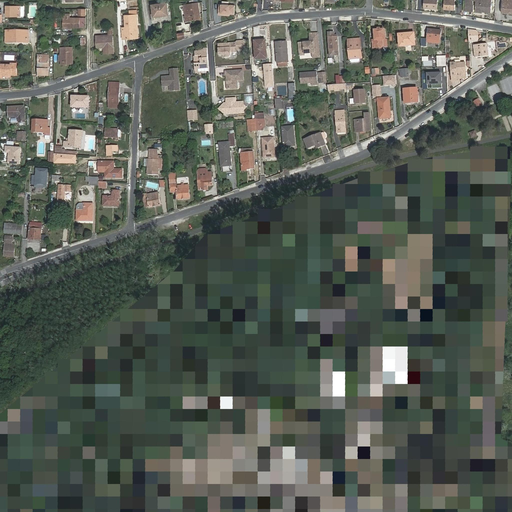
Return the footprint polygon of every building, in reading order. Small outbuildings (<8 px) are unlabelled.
[(201,19),(197,0),(194,0),(192,0),(192,4),(184,6),(186,21),(201,19)] [(437,0),(424,0),(424,2),(424,9),(437,9),(437,0)] [(444,0),(444,10),(454,10),(454,0),(444,0)] [(465,0),(465,11),(473,12),(474,3),(473,3),(472,0),(476,0),(476,12),(491,13),(492,0),(465,0)] [(511,13),(511,0),(502,0),(502,13),(511,13)] [(168,15),(167,3),(152,5),(154,17),(168,15)] [(235,6),(219,5),(219,11),(221,11),(221,15),(229,16),(229,14),(234,15),(235,6)] [(63,28),(80,28),(80,22),(71,22),(71,18),(70,18),(70,14),(62,14),(62,18),(63,18),(63,28)] [(135,24),(138,24),(137,16),(126,17),(127,28),(123,29),(123,40),(128,40),(128,36),(137,35),(137,27),(135,27),(135,24)] [(80,22),(80,28),(81,18),(71,18),(71,22),(80,22)] [(139,39),(138,24),(135,24),(135,27),(137,27),(137,35),(128,36),(128,40),(139,39)] [(382,51),(383,51),(384,50),(385,49),(386,49),(386,48),(386,47),(386,38),(384,38),(384,30),(380,30),(380,29),(380,28),(379,28),(378,28),(378,29),(377,29),(377,30),(374,31),(375,39),(373,39),(374,47),(378,47),(379,48),(379,49),(380,50),(381,50),(381,51),(382,51)] [(439,44),(441,31),(429,29),(428,43),(439,44)] [(477,31),(468,29),(469,39),(468,39),(468,41),(470,41),(470,40),(474,40),(474,41),(477,41),(477,31)] [(19,42),(19,44),(30,44),(30,32),(8,32),(8,44),(16,44),(16,42),(19,42)] [(311,54),(312,59),(319,59),(316,32),(308,33),(309,41),(299,42),(300,52),(303,52),(304,55),(311,54)] [(408,35),(398,36),(399,46),(415,45),(414,33),(408,34),(408,35)] [(106,54),(114,53),(113,35),(109,35),(109,36),(96,38),(97,48),(105,47),(106,54)] [(329,50),(337,49),(336,35),(328,36),(329,50)] [(226,43),(225,42),(216,43),(217,54),(223,54),(223,56),(228,56),(230,54),(229,51),(235,50),(235,48),(243,47),(243,39),(236,40),(235,41),(229,41),(229,43),(226,43)] [(361,49),(360,42),(352,43),(351,39),(348,39),(349,59),(360,58),(359,50),(361,49)] [(267,60),(265,41),(255,42),(256,60),(267,60)] [(288,63),(286,42),(276,43),(277,63),(288,63)] [(474,44),(475,55),(475,57),(488,56),(487,43),(474,44)] [(208,67),(207,47),(202,48),(203,49),(198,49),(198,50),(194,51),(195,55),(195,58),(196,58),(196,62),(194,62),(194,68),(208,67)] [(61,48),(61,57),(61,61),(61,65),(72,65),(72,48),(61,48)] [(50,57),(39,57),(39,78),(50,78),(50,57)] [(465,62),(453,63),(451,63),(453,81),(457,80),(457,79),(466,78),(465,62)] [(6,75),(12,75),(17,75),(18,64),(12,63),(12,67),(1,67),(1,63),(0,63),(0,74),(0,75),(0,78),(6,78),(6,77),(6,75)] [(178,68),(170,68),(170,75),(163,76),(164,85),(171,85),(171,90),(179,89),(178,68)] [(224,75),(225,75),(227,75),(227,78),(225,78),(225,89),(233,89),(233,83),(235,83),(235,80),(242,80),(242,70),(224,71),(224,75)] [(300,73),(300,84),(311,83),(318,83),(317,72),(300,73)] [(433,89),(443,89),(442,74),(428,74),(429,85),(433,85),(433,89)] [(119,91),(119,86),(111,85),(110,105),(120,106),(121,91),(119,91)] [(354,90),(356,103),(366,102),(364,89),(354,90)] [(418,103),(417,89),(404,90),(405,103),(418,103)] [(89,97),(73,96),(72,107),(88,108),(89,97)] [(226,103),(223,103),(219,108),(224,113),(243,113),(243,109),(244,109),(245,107),(244,106),(243,106),(243,102),(235,102),(235,97),(226,97),(226,102),(226,103)] [(390,117),(389,97),(377,98),(379,118),(390,117)] [(284,104),(283,99),(275,99),(276,110),(281,110),(280,104),(284,104)] [(24,107),(8,107),(8,117),(18,117),(18,123),(24,123),(24,107)] [(336,111),(337,127),(337,132),(346,131),(344,110),(336,111)] [(366,129),(370,128),(369,113),(364,113),(365,119),(359,119),(355,120),(354,120),(355,132),(366,131),(366,129)] [(264,119),(256,120),(257,131),(262,131),(262,127),(264,127),(264,119)] [(45,136),(50,136),(51,128),(47,127),(47,120),(33,120),(32,133),(45,133),(45,136)] [(295,146),(293,127),(283,128),(284,147),(295,146)] [(78,142),(80,142),(80,138),(79,138),(79,135),(81,135),(81,130),(68,129),(68,138),(69,138),(69,141),(68,141),(63,141),(63,146),(78,146),(78,142)] [(319,144),(320,147),(326,145),(324,140),(320,134),(320,133),(304,141),(307,149),(316,146),(319,144)] [(275,155),(273,137),(263,137),(264,156),(275,155)] [(220,141),(220,148),(222,164),(232,164),(231,147),(229,147),(228,140),(220,141)] [(10,152),(9,163),(20,163),(21,147),(6,146),(6,152),(10,152)] [(157,157),(157,148),(148,148),(148,157),(146,157),(146,174),(158,174),(158,157),(157,157)] [(255,168),(254,151),(242,152),(243,169),(248,169),(247,168),(255,168)] [(105,176),(106,176),(107,159),(106,159),(99,159),(98,171),(105,171),(105,176)] [(107,159),(106,176),(123,176),(123,167),(116,167),(117,159),(107,159)] [(48,167),(36,167),(35,185),(47,186),(48,167)] [(197,171),(199,190),(202,189),(202,190),(208,190),(208,185),(213,185),(212,172),(208,172),(208,170),(206,169),(200,169),(197,171)] [(180,188),(180,185),(177,185),(175,170),(174,170),(174,173),(169,173),(171,192),(177,192),(177,199),(189,198),(189,188),(180,188)] [(52,185),(59,185),(61,185),(61,176),(53,175),(52,185)] [(98,177),(95,177),(89,177),(89,185),(98,185),(98,181),(98,177)] [(61,185),(59,185),(58,203),(57,212),(64,212),(65,191),(70,191),(71,186),(61,185)] [(104,194),(103,204),(119,205),(120,190),(113,189),(113,194),(104,194)] [(149,207),(160,205),(158,195),(158,192),(146,195),(147,199),(143,200),(144,207),(149,206),(149,207)] [(83,211),(76,210),(76,221),(93,221),(93,204),(83,203),(83,211)] [(22,235),(22,224),(4,223),(4,233),(22,235)] [(41,240),(42,226),(30,225),(29,239),(41,240)] [(11,244),(11,241),(5,241),(4,256),(14,257),(15,244),(11,244)] [(314,299),(314,331),(345,331),(345,299),(314,299)] [(407,344),(388,342),(385,379),(405,381),(407,344)] [(337,378),(324,378),(324,398),(337,399),(337,378)] [(209,394),(209,404),(250,404),(250,394),(209,394)] [(340,489),(339,511),(359,511),(360,489),(340,489)]
